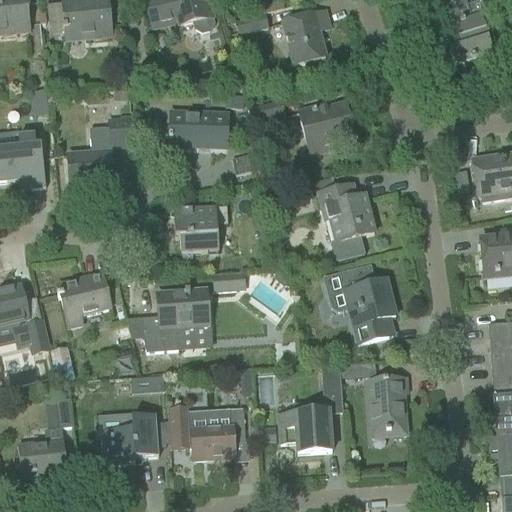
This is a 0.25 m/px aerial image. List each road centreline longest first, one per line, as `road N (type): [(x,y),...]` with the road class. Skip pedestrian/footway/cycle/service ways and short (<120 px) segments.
road 1 (unclassified): [(120,511),(303,471),(440,459),(448,430),(439,315),(413,123)]
road 2 (unclassified): [(131,214),(45,211),(0,223)]
road 3 (unclassified): [(413,123),(374,0)]
